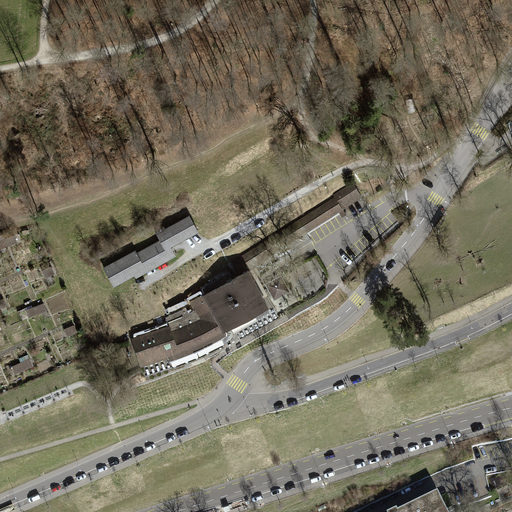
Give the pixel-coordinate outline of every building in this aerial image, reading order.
[(363,197),(354,182),(333,195),(335,197),(307,216),(314,228),(363,197)] [(135,250),(103,267),(113,286),(134,275),(136,278),(176,256),(171,246),(199,232),(189,214),(165,227),(164,224),(154,230),(160,240),(136,253),(135,250)] [(307,216),(232,261),(240,273),(314,228),(307,216)] [(5,237),(7,245),(18,243),(17,235),(5,237)] [(269,306),(249,269),(240,273),(190,302),(194,310),(189,313),(186,308),(166,318),(168,325),(131,338),(141,367),(169,357),(170,361),(226,336),(227,333),(225,330),(269,306)] [(290,291),(281,275),(265,284),(274,300),(290,291)] [(44,302),(27,310),(31,318),(48,310),(44,302)] [(30,357),(14,365),(18,374),(34,366),(30,357)] [(442,511),(435,497),(404,511),(442,511)]
